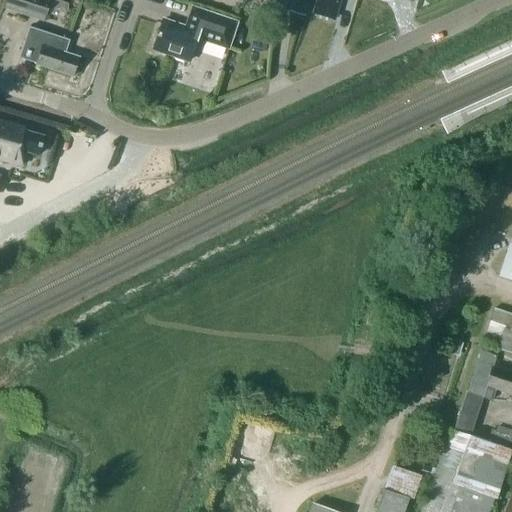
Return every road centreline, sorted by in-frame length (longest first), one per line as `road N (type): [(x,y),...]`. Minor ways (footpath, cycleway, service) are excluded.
road 1 (unclassified): [(501,0),(224,124),(138,138),(95,119)]
road 2 (residential): [(95,119),(129,0)]
